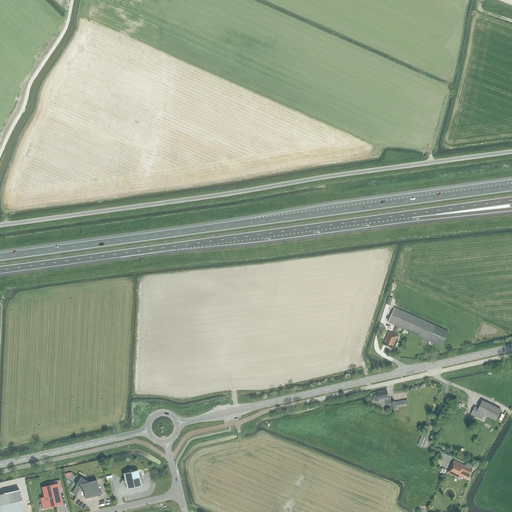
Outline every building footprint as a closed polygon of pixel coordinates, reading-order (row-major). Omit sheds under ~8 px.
[(394,308),(388,322),(442,346),(448,331),(394,308)] [(397,339),(398,336),(389,331),(383,344),(386,346),(392,348),(392,347),(394,348),(398,340),(397,339)] [(390,398),(388,398),(387,390),(377,392),(378,395),(375,395),(374,397),(375,401),(376,402),(379,401),(379,400),(385,399),(386,405),(391,404),(392,409),(396,409),(395,402),(391,402),(390,398)] [(496,420),(501,410),(482,400),(478,408),(475,406),(471,414),(482,420),(485,415),(496,420)] [(422,447),(427,437),(422,435),(418,445),(422,447)] [(468,479),(472,470),(465,466),(454,460),(452,464),(451,464),(447,473),(459,478),(461,476),(468,479)] [(140,475),(139,475),(138,470),(133,472),(130,470),(128,473),(123,474),(125,479),(123,482),(126,483),(127,488),(141,485),(140,480),(143,478),(142,477),(141,476),(140,476),(140,475)] [(101,493),(99,492),(97,480),(87,482),(81,478),(77,485),(72,493),(76,496),(80,489),(81,490),(82,488),(83,488),(85,498),(97,495),(99,496),(101,493)] [(42,504),(40,504),(41,509),(43,508),(62,504),(59,491),(62,491),(59,480),(47,483),(48,486),(42,487),(44,497),(41,498),(42,504)] [(19,490),(0,494),(0,511),(18,511),(16,501),(20,500),(22,500),(19,490)]
